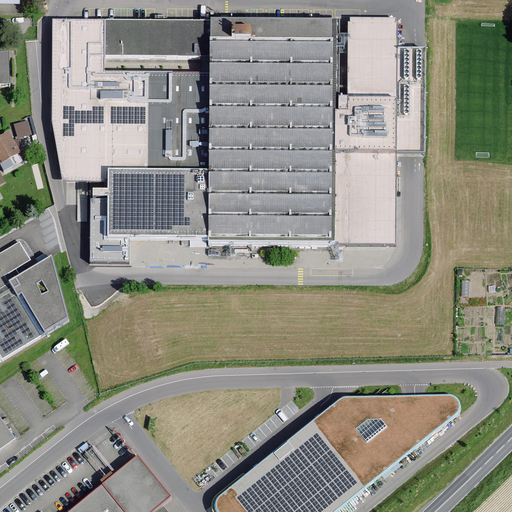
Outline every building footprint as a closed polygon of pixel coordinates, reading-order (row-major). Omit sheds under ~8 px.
[(338,248),(338,24),(103,24),(103,62),(211,62),(211,78),(129,78),(129,120),(90,120),(90,177),(108,177),(108,194),(94,194),(94,203),(108,203),(108,242),(210,242),(210,248),(338,248)] [(9,57),(0,56),(0,89),(11,89),(9,57)] [(30,136),(26,124),(13,128),(17,141),(30,136)] [(22,157),(9,135),(0,140),(0,170),(22,157)] [(30,263),(19,244),(0,255),(0,362),(67,320),(50,258),(20,274),(17,270),(30,263)] [(344,401),(212,506),(216,511),(338,511),(457,416),(458,414),(459,409),(459,405),(456,401),(452,398),(447,398),(344,401)] [(0,452),(15,442),(0,420),(0,452)] [(157,511),(172,501),(138,459),(71,511),(157,511)]
